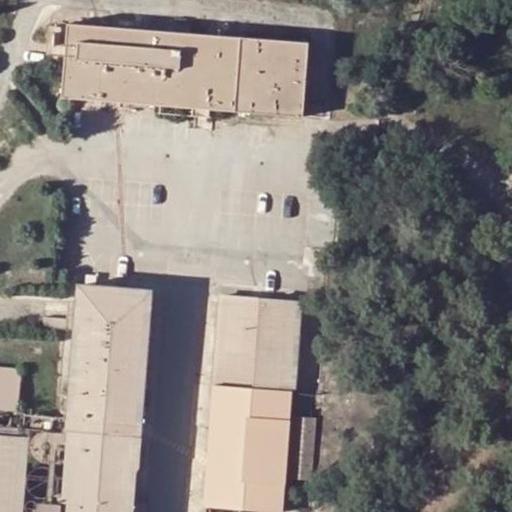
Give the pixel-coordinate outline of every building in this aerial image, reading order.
[(188,108),(303,117),(304,104),(307,53),(278,51),(279,42),(69,25),(62,98),(188,108)] [(323,105),(304,104),(303,117),(323,118),(323,105)] [(335,172),(311,171),(308,209),(333,211),(335,172)] [(38,511),(134,511),(152,287),(79,283),(62,503),(39,502),(38,511)] [(302,301),(221,294),(214,380),(295,387),(302,301)] [(44,317),(43,327),(65,328),(66,318),(44,317)] [(0,412),(23,414),(27,370),(0,367),(0,412)] [(205,495),(197,495),(196,506),(277,511),(282,511),(292,391),(213,385),(205,495)] [(316,417),(295,415),(291,479),(312,481),(316,417)] [(23,511),(30,437),(0,434),(0,511),(23,511)]
